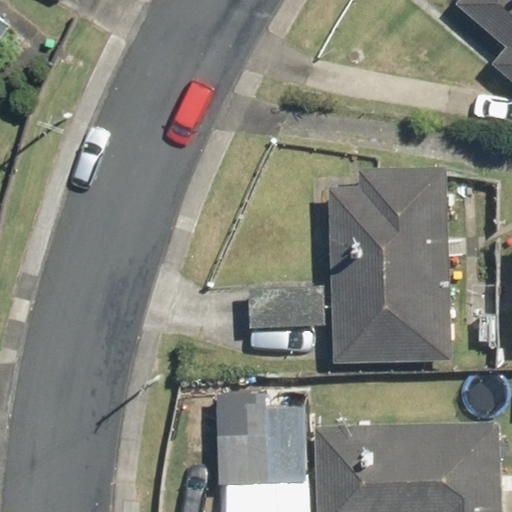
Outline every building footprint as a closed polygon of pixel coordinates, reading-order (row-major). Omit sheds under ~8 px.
[(511,69),(511,0),(462,0),(462,1),(511,42),(511,44),(500,59),(511,69)] [(0,51),(19,28),(0,11),(0,51)] [(347,187),(343,353),(456,356),(460,170),(381,168),(380,188),(347,187)] [(311,400),(271,401),(272,480),(312,479),(311,400)] [(511,511),(511,419),(327,421),(327,511),(511,511)]
